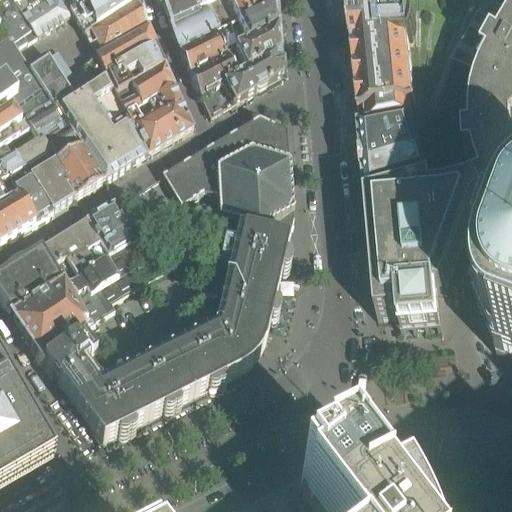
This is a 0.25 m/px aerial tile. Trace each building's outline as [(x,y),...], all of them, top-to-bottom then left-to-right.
[(13,9),(6,0),(0,0),(0,33),(6,44),(8,43),(13,50),(32,37),(22,23),(13,9)] [(6,0),(13,9),(26,0),(6,0)] [(132,0),(34,0),(41,11),(22,23),(32,37),(37,45),(72,22),(83,41),(89,38),(136,8),(132,0)] [(157,0),(161,11),(183,0),(157,0)] [(276,35),(275,12),(273,0),(183,0),(161,11),(169,34),(178,58),(188,80),(276,35)] [(347,0),(348,4),(349,15),(348,15),(348,17),(352,54),(352,55),(353,55),(356,81),(357,96),(359,124),(367,123),(368,124),(369,136),(370,136),(409,129),(414,127),(413,116),(416,115),(404,0),(347,0)] [(147,35),(136,8),(89,38),(83,41),(96,64),(147,35)] [(511,27),(507,35),(476,17),(449,63),(483,78),(481,82),(480,86),(478,89),(477,93),(476,97),(475,101),(474,104),(473,109),(511,116),(511,27)] [(106,81),(155,52),(147,35),(96,64),(82,71),(85,77),(94,89),(106,81)] [(199,103),(278,60),(279,60),(276,35),(188,80),(199,103)] [(6,44),(0,48),(0,78),(22,64),(13,50),(8,43),(6,44)] [(115,101),(163,72),(155,52),(106,81),(114,96),(113,97),(115,101)] [(210,125),(280,84),(280,77),(278,60),(199,103),(210,125)] [(66,83),(52,61),(30,75),(39,88),(53,109),(81,91),(75,83),(72,79),(66,83)] [(0,110),(39,88),(30,75),(22,64),(0,78),(0,110)] [(148,108),(172,94),(173,94),(163,72),(115,101),(126,121),(148,108)] [(143,152),(126,121),(115,101),(113,97),(114,96),(106,81),(94,89),(85,77),(75,83),(81,91),(53,109),(107,187),(131,173),(148,162),(143,152)] [(0,139),(25,126),(53,109),(39,88),(0,110),(0,139)] [(180,110),(172,94),(148,108),(153,119),(162,113),(165,119),(180,110)] [(162,154),(147,122),(153,119),(148,108),(126,121),(143,152),(148,162),(162,154)] [(107,187),(53,109),(25,126),(29,134),(33,140),(36,145),(64,191),(62,193),(73,208),(107,187)] [(511,116),(473,109),(473,113),(472,117),(472,121),(472,125),(471,129),(471,132),(472,140),(465,140),(464,146),(465,150),(465,157),(466,162),(467,166),(468,169),(469,174),(470,176),(471,179),(473,183),(474,185),(476,189),(467,194),(476,211),(477,213),(489,206),(488,205),(503,196),(504,197),(507,195),(506,194),(511,190),(511,116)] [(192,136),(180,110),(165,119),(178,144),(192,136)] [(178,144),(165,119),(162,113),(153,119),(147,122),(162,154),(178,144)] [(293,225),(285,138),(276,133),(279,128),(274,126),(269,123),(266,129),(258,125),(210,153),(218,205),(218,224),(220,244),(241,249),(243,239),(273,246),(272,239),(293,225)] [(0,167),(12,159),(6,150),(29,134),(25,126),(0,139),(0,167)] [(431,191),(422,160),(418,161),(409,129),(370,136),(369,136),(369,138),(361,140),(363,165),(364,179),(365,184),(365,183),(367,204),(368,209),(431,191)] [(64,191),(36,145),(12,159),(22,175),(37,198),(52,221),(73,208),(62,193),(64,191)] [(210,153),(202,158),(160,183),(179,214),(202,200),(218,205),(210,153)] [(0,187),(2,186),(22,175),(12,159),(0,167),(0,187)] [(0,214),(16,204),(25,217),(32,212),(27,205),(37,198),(22,175),(2,186),(0,187),(0,214)] [(444,302),(476,213),(477,213),(476,211),(467,194),(461,196),(452,198),(447,199),(443,200),(439,200),(434,201),(431,191),(368,209),(369,229),(378,327),(400,325),(402,340),(441,337),(440,323),(438,300),(444,302)] [(52,221),(37,198),(27,205),(32,212),(25,217),(35,232),(52,221)] [(0,253),(35,232),(25,217),(16,204),(0,214),(0,253)] [(128,237),(113,211),(80,231),(94,250),(97,249),(103,259),(109,267),(135,249),(128,238),(128,237)] [(511,226),(509,228),(507,233),(508,233),(500,256),(499,256),(497,260),(498,260),(490,283),(489,283),(488,287),(488,288),(480,310),(479,310),(478,315),(479,319),(480,319),(487,335),(487,336),(488,339),(489,339),(496,355),(495,356),(497,360),(506,363),(506,362),(511,364),(511,226)] [(109,267),(103,259),(97,249),(94,250),(80,231),(42,256),(53,273),(64,266),(77,285),(77,287),(109,267)] [(242,381),(247,377),(251,373),(255,369),(258,364),(261,359),(263,354),(265,349),(287,249),(273,246),(243,239),(241,249),(220,339),(217,343),(143,380),(99,402),(81,377),(95,366),(80,347),(66,357),(65,355),(42,370),(87,432),(101,452),(119,443),(237,383),(242,381)] [(108,311),(137,293),(129,279),(143,270),(153,265),(140,245),(135,249),(109,267),(77,287),(77,285),(68,292),(60,292),(10,324),(42,370),(65,355),(87,341),(96,336),(91,329),(104,321),(105,321),(112,317),(108,311)] [(68,292),(77,285),(64,266),(53,273),(42,256),(41,256),(0,282),(0,309),(10,324),(60,292),(68,292)] [(0,367),(0,494),(52,464),(50,461),(53,459),(2,370),(0,367)] [(415,511),(414,509),(403,492),(382,503),(348,458),(322,471),(324,474),(305,484),(312,494),(306,498),(316,511),(415,511)]
